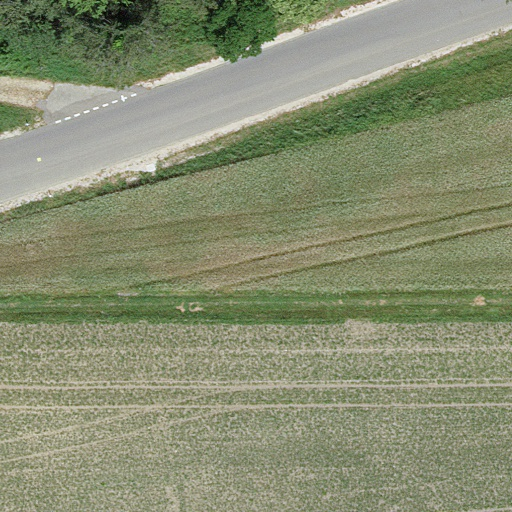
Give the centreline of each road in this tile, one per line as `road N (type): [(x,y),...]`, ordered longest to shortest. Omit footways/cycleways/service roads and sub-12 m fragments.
road 1 (track): [(511,299),(0,309)]
road 2 (tertiary): [(0,161),(460,0)]
road 3 (track): [(137,126),(0,98)]
